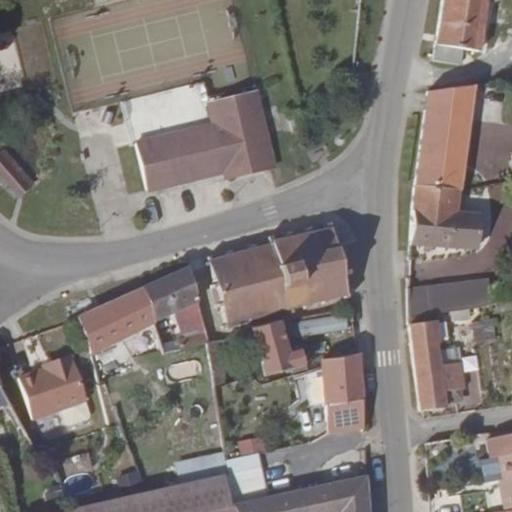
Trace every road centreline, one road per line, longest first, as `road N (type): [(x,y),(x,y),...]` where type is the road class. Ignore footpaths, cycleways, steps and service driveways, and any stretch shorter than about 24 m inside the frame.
road 1 (residential): [(382,181),(93,266),(13,269),(0,255)]
road 2 (residential): [(382,181),(404,511)]
road 3 (residential): [(414,0),(382,181)]
